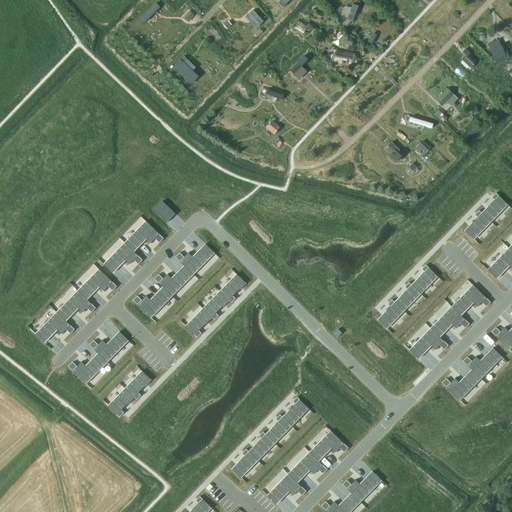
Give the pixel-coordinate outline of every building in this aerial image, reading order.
[(349,4),(345,18),(351,20),(355,5),(349,4)] [(503,53),(500,46),(501,45),(498,38),(488,43),(490,47),(487,49),(491,59),(503,53)] [(461,63),(471,66),(473,59),(467,57),(469,50),(463,48),(461,54),(464,55),(461,63)] [(333,49),(331,62),(342,63),(343,59),(352,60),(353,52),(333,49)] [(294,75),(309,59),(303,53),(289,69),(294,75)] [(278,100),(281,94),(265,88),(263,94),(278,100)] [(71,109),(54,126),(65,137),(82,119),(71,109)] [(43,120),(39,125),(43,129),(47,125),(43,120)] [(51,129),(47,133),(51,137),(56,133),(51,129)] [(40,132),(24,149),(35,160),(51,142),(40,132)] [(99,159),(83,177),(94,187),(110,170),(99,159)] [(10,160),(0,170),(0,184),(4,188),(21,171),(10,160)] [(139,165),(130,174),(147,191),(156,182),(139,165)] [(87,186),(83,190),(87,194),(91,190),(87,186)] [(494,200),(481,213),(490,222),(507,205),(498,196),(496,193),(491,198),(494,200)] [(82,194),(65,212),(76,223),(93,205),(82,194)] [(95,194),(91,198),(96,203),(100,198),(95,194)] [(477,218),(464,231),(473,239),(490,222),(481,213),(479,211),(474,215),(477,218)] [(146,221),(124,243),(133,252),(146,239),(150,243),(154,239),(159,243),(163,239),(159,234),(146,221)] [(50,229),(34,246),(45,257),(61,239),(50,229)] [(124,243),(103,265),(112,273),(125,261),(129,265),(133,260),(138,265),(142,260),(138,256),(133,252),(124,243)] [(179,253),(175,257),(179,262),(184,266),(193,275),(214,253),(205,244),(192,257),(188,253),(184,257),(179,253)] [(15,247),(0,263),(0,265),(10,276),(27,258),(15,247)] [(29,247),(25,251),(29,255),(34,251),(29,247)] [(511,251),(508,248),(487,270),(496,279),(509,266),(511,269),(511,251)] [(38,255),(34,260),(38,264),(42,260),(38,255)] [(424,272),(411,285),(420,294),(437,277),(428,268),(426,265),(421,270),(424,272)] [(158,274),(154,279),(158,283),(163,287),(172,296),(193,275),(184,266),(171,279),(167,274),(163,279),(158,274)] [(98,269),(77,291),(86,300),(99,287),(103,291),(108,287),(112,291),(116,286),(98,269)] [(236,274),(219,292),(228,300),(231,303),(235,299),(232,296),(245,283),(236,274)] [(407,290),(394,303),(403,311),(420,294),(411,285),(409,283),(404,287),(407,290)] [(473,285),(451,307),(460,316),(473,303),(477,307),(481,303),(486,307),(490,302),(486,298),(473,285)] [(137,296),(133,300),(137,305),(150,318),(172,296),(163,287),(150,300),(146,296),(141,300),(137,296)] [(77,291),(56,312),(65,321),(78,308),(82,312),(87,308),(91,312),(95,308),(86,300),(77,291)] [(219,292),(202,309),(211,318),(214,320),(218,316),(216,313),(228,300),(219,292)] [(390,307),(377,320),(386,329),(403,311),(394,303),(392,300),(388,304),(390,307)] [(451,307),(430,328),(439,337),(452,325),(456,329),(460,324),(465,329),(469,324),(465,320),(460,316),(451,307)] [(202,309),(185,326),(197,338),(201,333),(198,331),(211,318),(202,309)] [(56,312),(35,334),(44,343),(57,330),(61,334),(65,330),(70,334),(74,329),(65,321),(56,312)] [(430,328),(409,350),(418,359),(431,346),(435,350),(439,346),(444,350),(448,346),(444,341),(439,337),(430,328)] [(495,328),(491,332),(496,336),(509,349),(511,346),(511,328),(509,332),(504,328),(500,332),(495,328)] [(338,329),(333,334),(337,338),(341,333),(338,329)] [(93,341),(89,345),(93,349),(98,353),(107,362),(128,341),(119,332),(106,345),(102,340),(98,345),(93,341)] [(343,346),(352,337),(347,332),(338,341),(343,346)] [(354,338),(345,347),(350,352),(359,344),(354,338)] [(356,358),(365,350),(360,344),(351,353),(356,358)] [(467,357),(463,361),(467,366),(471,370),(480,379),(502,357),(493,348),(480,361),(476,357),(471,361),(467,357)] [(72,362),(68,366),(72,371),(86,384),(107,362),(98,353),(85,366),(81,362),(77,366),(72,362)] [(446,379),(441,383),(446,387),(459,400),(480,379),(471,370),(459,383),(455,378),(450,383),(446,379)] [(142,371),(125,388),(134,397),(136,400),(141,395),(138,393),(151,380),(142,371)] [(125,388),(108,406),(117,415),(119,417),(123,413),(121,410),(134,397),(125,388)] [(295,404),(282,417),(291,426),(308,409),(299,400),(297,397),(293,402),(295,404)] [(43,414),(39,418),(43,422),(47,418),(43,414)] [(278,422),(265,435),(274,443),(291,426),(282,417),(280,415),(275,419),(278,422)] [(39,418),(22,436),(33,447),(50,429),(39,418)] [(330,431),(309,452),(318,461),(330,449),(335,453),(339,448),(344,453),(348,448),(344,444),(330,431)] [(261,439),(248,452),(257,461),(274,443),(265,435),(263,432),(258,436),(261,439)] [(244,456),(232,469),(240,478),(257,461),(248,452),(246,449),(242,454),(244,456)] [(309,452),(288,474),(297,483),(309,470),(314,474),(318,470),(323,474),(327,470),(318,461),(309,452)] [(346,480),(342,485),(351,493),(360,502),(381,480),(372,471),(360,484),(355,480),(351,485),(346,480)] [(288,474),(267,496),(276,504),(288,492),(293,496),(297,491),(301,496),(306,491),(297,483),(288,474)] [(25,485),(9,502),(18,511),(20,511),(36,495),(25,485)] [(80,488),(64,506),(70,511),(79,511),(92,499),(80,488)] [(325,502),(321,506),(325,511),(326,511),(349,511),(360,502),(351,493),(338,506),(334,502),(330,506),(325,502)] [(198,503),(189,511),(207,511),(211,508),(202,499),(200,497),(195,501),(198,503)]
